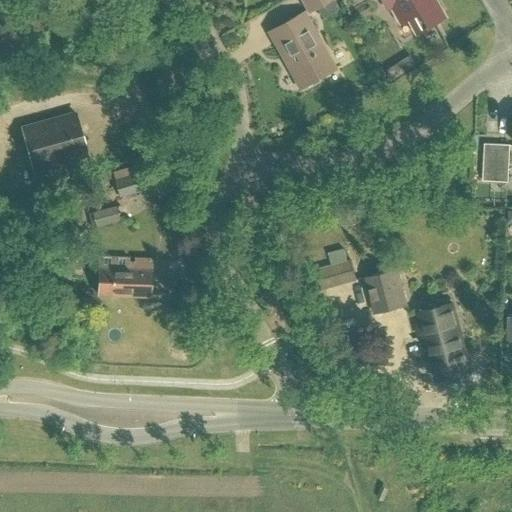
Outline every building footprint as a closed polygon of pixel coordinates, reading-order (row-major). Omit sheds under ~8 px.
[(300,0),(312,18),(338,2),(336,0),(300,0)] [(400,22),(409,37),(444,18),(433,0),(372,0),(380,13),(384,11),(393,27),(400,22)] [(291,73),(299,87),(303,85),(304,87),(335,69),(304,13),(269,32),(284,59),(287,57),(295,71),(291,73)] [(22,129),(33,167),(87,152),(77,114),(22,129)] [(511,144),(485,142),(483,179),(509,181),(511,144)] [(136,174),(116,180),(120,195),(141,189),(136,174)] [(90,214),(94,229),(119,222),(114,207),(90,214)] [(344,249),(330,253),(333,264),(313,270),(310,259),(300,262),(308,290),(319,287),(319,289),(357,279),(351,259),(347,260),(344,249)] [(285,250),(274,255),(284,274),(294,269),(285,250)] [(150,296),(152,258),(99,256),(97,294),(150,296)] [(366,277),(376,314),(408,305),(398,269),(366,277)] [(421,323),(416,325),(418,331),(423,330),(429,352),(431,351),(439,381),(469,373),(464,355),(466,354),(453,303),(418,312),(421,323)]
